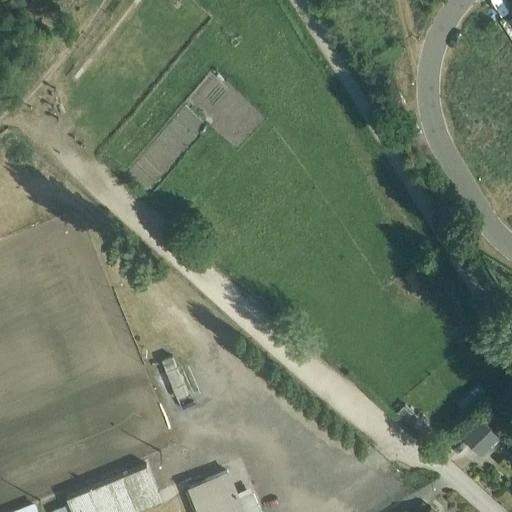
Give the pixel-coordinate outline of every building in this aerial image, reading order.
[(398,89),(389,95),(396,106),(405,101),(398,89)] [(413,271),(403,277),(411,290),(420,284),(413,271)] [(172,356),(161,360),(176,397),(187,393),(172,356)] [(454,405),(476,389),(470,381),(448,397),(454,405)] [(490,395),(484,399),(490,407),(489,408),(501,425),(511,416),(509,414),(511,411),(511,409),(508,405),(505,408),(500,401),(497,404),(490,395)] [(399,402),(391,411),(430,441),(437,432),(399,402)] [(481,418),(463,436),(480,453),(497,435),(481,418)] [(130,511),(161,500),(146,464),(66,497),(69,503),(50,511),(130,511)] [(228,469),(187,485),(197,511),(260,511),(250,486),(237,491),(228,469)] [(34,502),(7,511),(31,511),(37,510),(34,502)]
